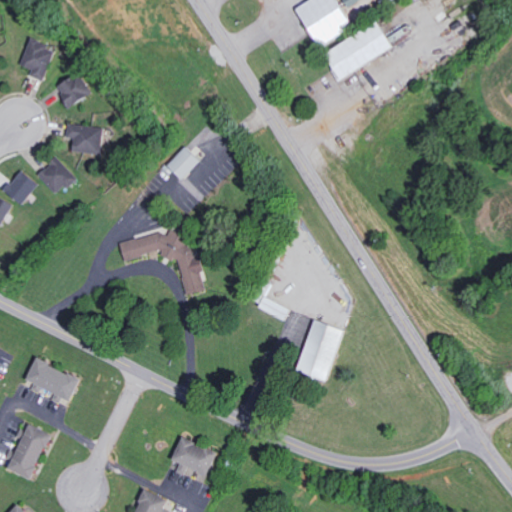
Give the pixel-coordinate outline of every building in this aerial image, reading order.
[(326,48),(352,32),(348,26),(357,21),(344,0),(314,0),(315,1),(303,9),(326,48)] [(348,0),(353,9),(366,3),(364,0),(348,0)] [(350,81),(401,45),(383,20),(333,56),(350,81)] [(47,80),(61,51),(36,39),(25,64),(36,69),(34,74),(47,80)] [(60,85),(72,108),(97,94),(84,71),(60,85)] [(77,152),(106,154),(109,127),(71,123),(70,138),(78,139),(77,152)] [(173,166),(188,179),(206,160),(191,147),(173,166)] [(71,188),(81,178),(60,157),(41,174),(60,193),(69,185),(71,188)] [(28,204),(41,181),(22,169),(8,192),(28,204)] [(0,195),(0,224),(5,227),(17,204),(0,195)] [(125,242),(129,259),(165,251),(168,260),(180,257),(189,295),(208,290),(203,271),(205,271),(197,239),(187,241),(184,229),(125,242)] [(351,330),(321,320),(305,372),(334,382),(351,330)] [(33,381),(78,402),(89,379),(43,358),(33,381)] [(38,480),(57,436),(27,423),(11,460),(17,463),(14,469),(38,480)] [(214,477),(225,454),(189,437),(179,460),(184,463),(180,472),(191,477),(195,468),(214,477)] [(168,511),(174,499),(150,490),(141,511),(168,511)]
